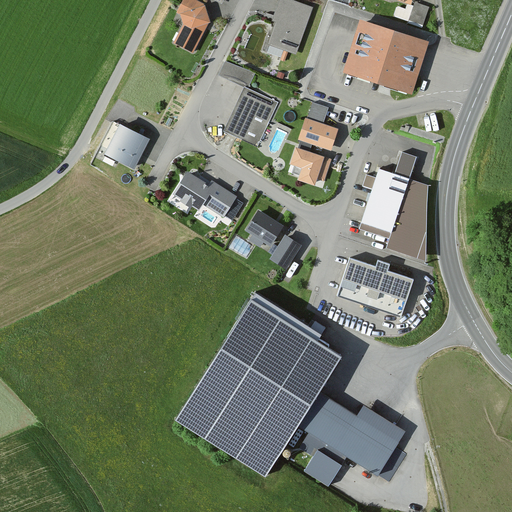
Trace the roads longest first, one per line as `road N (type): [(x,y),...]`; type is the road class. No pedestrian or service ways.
road 1 (residential): [(330,225),(181,132),(248,0)]
road 2 (secondary): [(511,372),(473,320),(448,258),(448,183),(472,107)]
road 3 (unclassified): [(0,209),(74,156),(155,0)]
road 4 (residential): [(472,107),(438,100),(377,120),(330,225)]
road 5 (unknown): [(386,113),(320,80),(345,20)]
